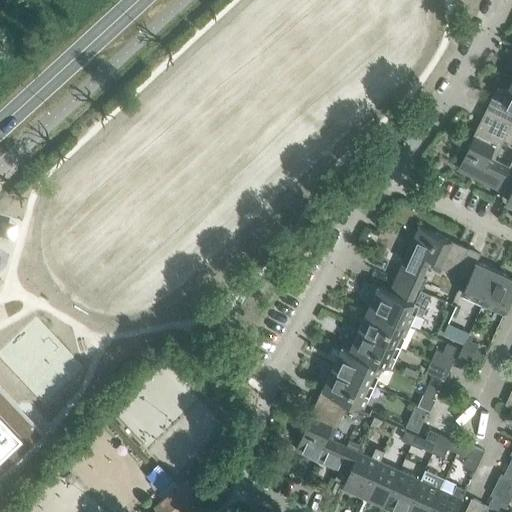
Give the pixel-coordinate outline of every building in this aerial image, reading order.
[(498,87),(487,109),(511,121),(511,81),(507,91),(498,87)] [(511,135),(511,121),(487,109),(457,169),(498,189),(508,167),(507,167),(492,160),(506,132),(511,135)] [(508,168),(498,189),(509,194),(505,202),(511,205),(511,161),(509,168),(508,168)] [(429,260),(455,272),(468,248),(418,226),(394,280),(420,291),(426,279),(422,277),(429,260)] [(468,248),(455,272),(454,276),(466,282),(461,294),(484,304),(498,271),(476,261),(479,254),(468,248)] [(484,304),(503,313),(511,293),(511,277),(498,271),(484,304)] [(368,308),(408,326),(415,312),(420,314),(429,295),(420,291),(394,280),(389,289),(379,285),(368,308)] [(359,329),(399,347),(408,326),(368,308),(359,329)] [(470,333),(459,328),(454,339),(465,344),(467,339),(470,333)] [(359,329),(349,349),(382,364),(389,367),(399,347),(359,329)] [(457,346),(447,342),(443,352),(453,357),(454,355),(456,348),(457,346)] [(382,364),(349,349),(342,346),(332,368),(372,386),(382,364)] [(476,350),(472,359),(481,363),(485,356),(485,354),(476,350)] [(332,368),(317,400),(342,411),(346,413),(352,400),(363,405),(372,386),(332,368)] [(428,385),(428,386),(438,390),(442,380),(432,375),(428,385)] [(434,398),(438,390),(428,386),(428,385),(424,394),(434,398)] [(0,473),(41,435),(15,407),(18,405),(16,403),(0,386),(0,473)] [(295,448),(348,472),(358,451),(360,446),(347,440),(345,444),(330,437),(342,411),(317,400),(295,448)] [(385,420),(375,416),(370,425),(380,430),(385,420)] [(406,430),(402,439),(412,444),(416,434),(406,430)] [(416,434),(412,444),(422,448),(422,447),(426,439),(416,434)] [(453,439),(448,448),(457,453),(462,443),(454,440),(453,439)] [(462,443),(457,453),(467,457),(472,448),(462,443)] [(467,457),(464,466),(475,471),(484,450),(473,445),(472,448),(467,457)] [(370,456),(358,451),(348,472),(343,483),(364,493),(379,460),(384,450),(375,446),(370,456)] [(385,502),(400,470),(379,460),(364,493),(385,502)] [(511,468),(507,467),(504,474),(502,473),(495,486),(511,493),(511,468)] [(400,470),(385,502),(405,511),(420,479),(400,470)] [(420,479),(405,511),(406,511),(430,511),(441,488),(445,479),(424,470),(420,479)] [(200,482),(205,489),(215,482),(210,475),(200,482)] [(154,506),(158,511),(187,511),(203,500),(189,481),(154,506)] [(455,511),(465,490),(457,486),(453,494),(441,488),(430,511),(455,511)] [(492,497),(487,507),(497,511),(502,502),(508,505),(511,496),(511,493),(495,486),(490,496),(492,497)] [(479,511),(483,505),(472,500),(465,511),(479,511)]
